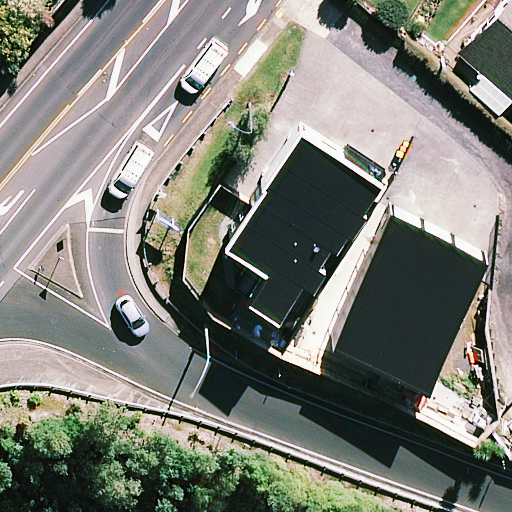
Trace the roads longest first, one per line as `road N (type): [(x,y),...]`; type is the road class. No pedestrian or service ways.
road 1 (trunk): [(138,351),(240,400),(511,504)]
road 2 (trunk): [(239,0),(203,69),(124,178),(108,220),(105,260),(138,351)]
road 3 (secondary): [(182,0),(0,222)]
road 4 (trunk): [(0,308),(138,351)]
